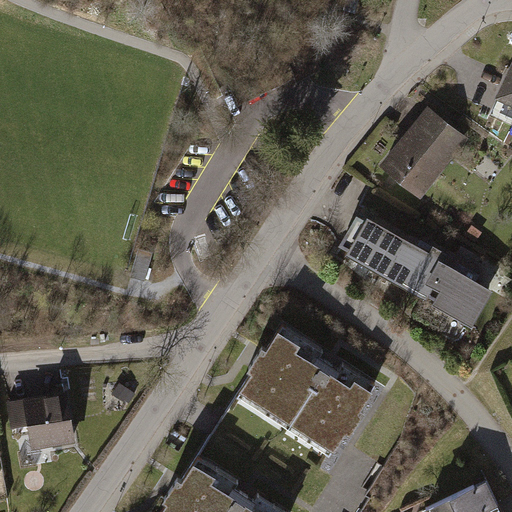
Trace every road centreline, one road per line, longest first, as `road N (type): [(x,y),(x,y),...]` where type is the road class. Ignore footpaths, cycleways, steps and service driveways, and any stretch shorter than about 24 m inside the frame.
road 1 (residential): [(264,250),(414,352),(511,463)]
road 2 (residential): [(264,250),(341,137),(407,60)]
road 3 (residential): [(84,511),(203,340)]
road 4 (residential): [(0,362),(203,340)]
